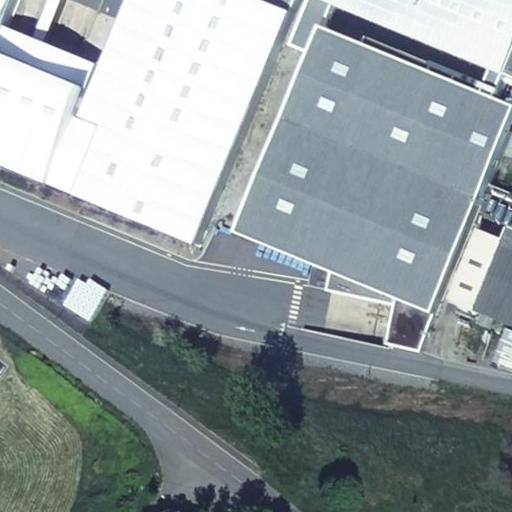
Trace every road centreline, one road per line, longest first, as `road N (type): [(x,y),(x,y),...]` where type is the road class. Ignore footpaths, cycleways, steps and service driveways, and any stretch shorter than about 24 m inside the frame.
road 1 (unknown): [(0,212),(88,271),(167,308),(511,396)]
road 2 (residential): [(180,453),(0,312)]
